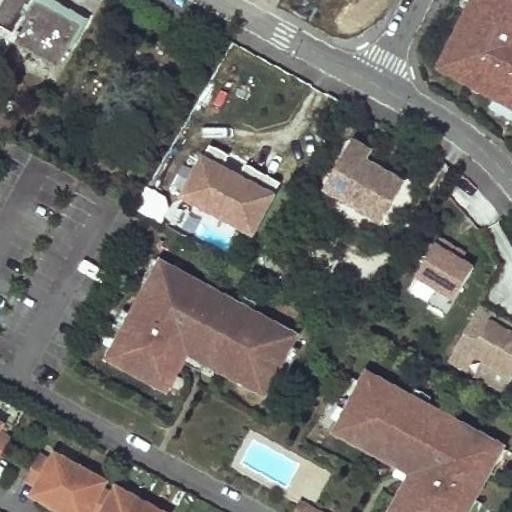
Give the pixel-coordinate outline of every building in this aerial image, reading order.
[(0,0),(0,30),(9,35),(6,41),(54,68),(68,41),(22,17),(31,1),(28,0),(0,0)] [(511,0),(474,0),(439,70),(496,100),(491,110),(511,120),(511,0)] [(31,1),(22,17),(68,41),(75,25),(31,1)] [(368,153),(352,144),(324,192),(379,224),(402,184),(363,162),(368,153)] [(208,148),(198,167),(234,186),(237,180),(220,171),(227,158),(208,148)] [(198,167),(180,200),(251,237),(272,199),(237,180),(234,186),(198,167)] [(244,167),(237,180),(272,199),(279,185),(244,167)] [(470,181),(456,190),(481,226),(494,217),(470,181)] [(149,190),(137,214),(161,226),(173,202),(149,190)] [(415,278),(454,302),(472,271),(452,258),(455,251),(438,240),(415,278)] [(154,258),(140,284),(145,287),(153,291),(157,284),(152,281),(162,262),(154,258)] [(121,333),(106,359),(160,388),(163,382),(173,363),(165,358),(172,345),(188,354),(203,362),(263,395),(268,385),(274,373),(269,370),(273,363),(277,355),(283,358),(290,344),(295,335),(252,311),(236,303),(234,305),(228,302),(230,299),(162,262),(152,281),(157,284),(153,291),(145,287),(131,314),(121,333)] [(256,303),(241,294),(236,303),(252,311),(256,303)] [(511,326),(478,308),(449,361),(463,369),(470,355),(483,362),(474,377),(502,392),(511,373),(511,326)] [(122,309),(112,328),(121,333),(131,314),(122,309)] [(299,349),(290,344),(283,358),(277,355),(273,363),(288,371),(299,349)] [(183,362),(188,354),(172,345),(165,358),(173,363),(181,367),(183,362)] [(183,362),(199,371),(203,362),(188,354),(183,362)] [(181,367),(173,363),(163,382),(170,386),(181,367)] [(288,371),(273,363),(269,370),(274,373),(268,385),(277,390),(288,371)] [(404,485),(389,511),(466,511),(473,500),(487,473),(479,469),(484,462),(489,464),(499,446),(431,409),(429,411),(423,408),(425,405),(409,397),(365,373),(360,383),(353,396),(358,399),(354,407),(350,414),(345,411),(338,424),(333,432),(393,465),(410,474),(426,483),(420,494),(404,485)] [(360,383),(351,377),(339,399),(354,407),(358,399),(353,396),(360,383)] [(414,389),(409,397),(425,405),(429,397),(414,389)] [(354,407),(339,399),(328,419),(338,424),(345,411),(350,414),(354,407)] [(0,456),(10,439),(0,433),(0,456)] [(493,476),(507,450),(499,446),(489,464),(484,462),(479,469),(487,473),(493,476)] [(51,462),(38,455),(24,481),(36,488),(32,496),(48,505),(50,501),(59,506),(68,511),(67,511),(156,511),(116,490),(113,495),(101,489),(104,483),(54,456),(51,462)] [(388,473),(405,482),(410,474),(393,465),(388,473)] [(404,485),(420,494),(426,483),(410,474),(405,482),(404,485)] [(476,511),(481,505),(473,500),(466,511),(476,511)] [(50,501),(48,505),(57,510),(59,506),(50,501)] [(300,511),(305,505),(300,502),(295,511),(300,511)]
